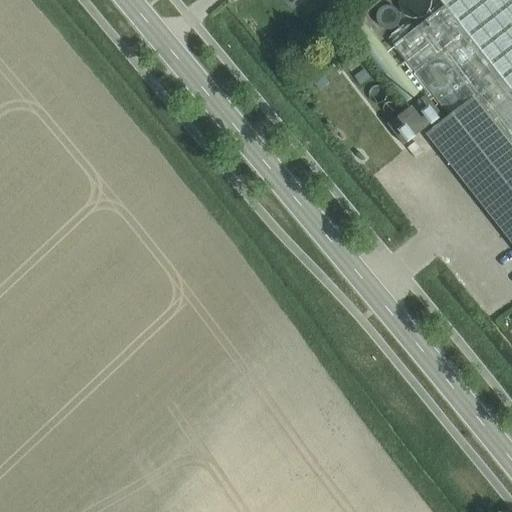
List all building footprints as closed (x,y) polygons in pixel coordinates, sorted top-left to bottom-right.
[(511,0),(438,0),(443,6),(393,45),(448,116),(426,134),(511,243),(511,0)] [(405,103),(418,93),(358,18),(346,28),(405,103)] [(353,56),(344,63),(350,73),(360,66),(353,56)] [(364,70),(354,77),(359,84),(369,77),(364,70)] [(323,77),(314,83),(319,90),(328,83),(323,77)] [(425,95),(387,124),(403,145),(441,115),(425,95)]
